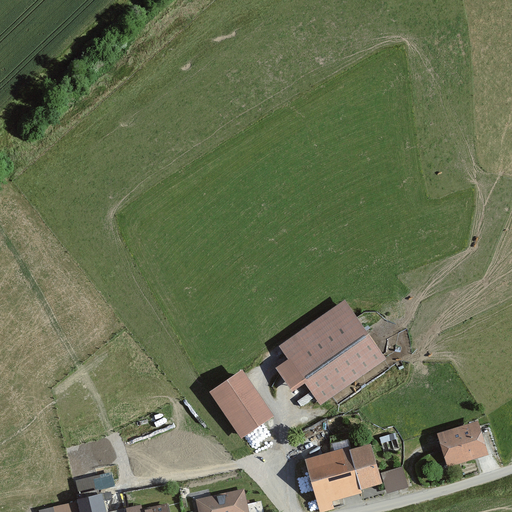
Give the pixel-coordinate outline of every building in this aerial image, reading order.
[(345,298),(278,343),(288,357),(305,383),(319,403),(386,358),(345,298)] [(305,383),(288,357),(276,366),(293,391),(305,383)] [(245,368),(211,391),(240,437),(275,415),(245,368)] [(480,419),(438,429),(447,464),(489,454),(480,419)] [(375,441),(305,457),(318,511),(334,508),(333,500),(385,488),(381,472),(375,441)] [(404,466),(381,472),(385,488),(388,492),(409,487),(404,466)] [(111,469),(75,479),(80,495),(115,486),(111,469)] [(248,511),(243,487),(195,498),(198,511),(248,511)] [(106,511),(103,493),(77,498),(78,501),(80,511),(106,511)] [(168,511),(166,499),(127,507),(127,511),(168,511)] [(40,511),(80,511),(78,501),(40,509),(40,511)]
